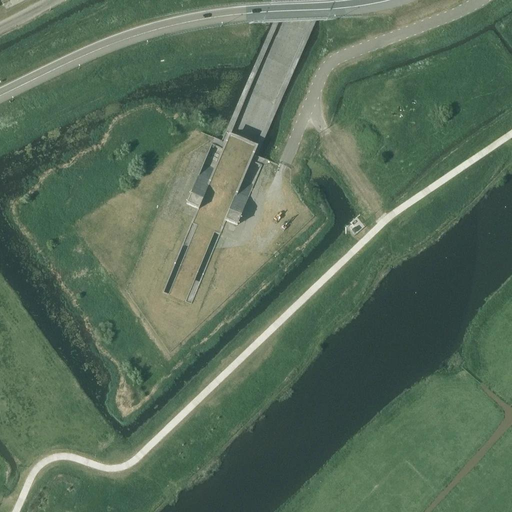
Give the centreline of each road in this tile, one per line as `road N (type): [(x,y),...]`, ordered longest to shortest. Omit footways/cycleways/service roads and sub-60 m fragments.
road 1 (motorway): [(0,93),(93,48),(175,21),(375,0)]
road 2 (unclassified): [(480,0),(328,63),(310,103)]
